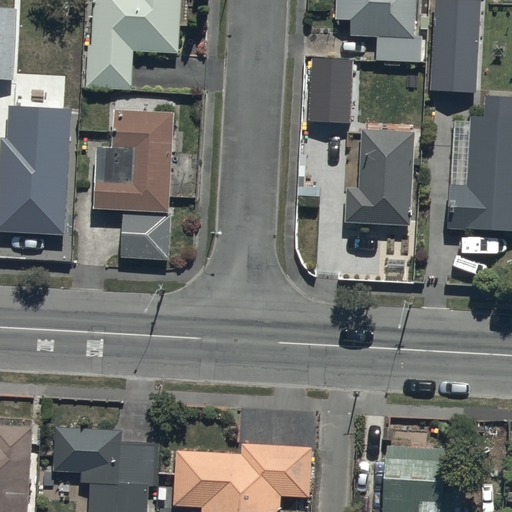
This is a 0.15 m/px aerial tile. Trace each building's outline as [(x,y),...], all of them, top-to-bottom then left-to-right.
[(91,0),(86,93),(133,96),(136,57),(182,60),(185,0),(91,0)] [(415,43),(416,0),(337,0),(337,30),(352,30),(351,44),(377,45),(377,68),(420,69),(421,43),(415,43)] [(477,88),(480,0),(434,0),(431,86),(477,88)] [(19,16),(0,14),(0,87),(16,88),(19,16)] [(316,57),(315,63),(310,63),(307,130),(316,130),(323,175),(343,172),(339,132),(344,132),(346,96),(361,97),(363,68),(347,67),(348,61),(316,57)] [(511,96),(485,95),(483,117),(472,116),(467,187),(450,186),(448,228),(511,231),(511,96)] [(0,137),(0,231),(65,235),(72,109),(9,105),(7,138),(0,137)] [(171,221),(178,121),(118,119),(115,157),(100,156),(96,216),(127,218),(123,264),(171,268),(174,221),(171,221)] [(412,234),(415,139),(362,137),(360,196),(346,195),(345,232),(412,234)] [(0,511),(26,511),(30,423),(0,421),(0,511)] [(158,481),(160,440),(122,437),(123,426),(55,423),(53,467),(84,468),(83,478),(91,478),(89,511),(148,511),(150,481),(158,481)] [(279,511),(280,490),(309,492),(311,442),(243,439),(243,448),(177,445),(175,500),(202,501),(201,511),(279,511)] [(441,485),(442,443),(382,441),(380,511),(465,511),(465,510),(461,510),(461,485),(441,485)]
